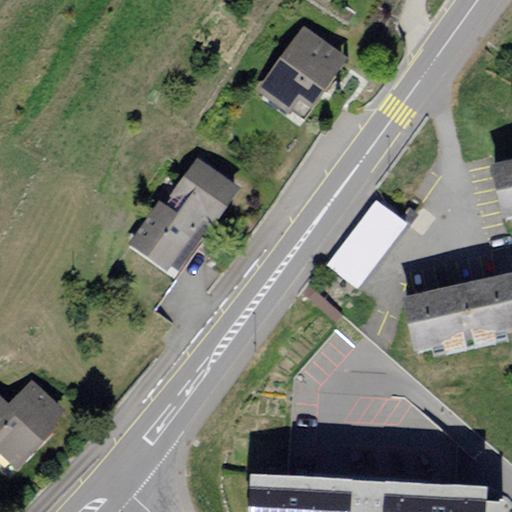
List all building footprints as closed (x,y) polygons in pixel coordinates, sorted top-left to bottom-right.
[(346,62),(304,32),(259,93),(290,116),(299,104),(310,112),(346,62)] [(238,188),(200,162),(169,208),(163,203),(132,249),(169,273),(175,265),(183,271),(238,188)] [(511,169),(498,172),(506,212),(511,211),(511,169)] [(401,227),(369,204),(323,267),(355,290),(401,227)] [(511,333),(511,312),(506,287),(406,309),(416,355),(437,351),(438,357),(487,346),(485,339),(511,333)] [(63,414),(35,389),(13,413),(0,427),(0,450),(20,468),(55,430),(51,427),(63,414)] [(0,427),(13,413),(0,400),(0,427)] [(252,511),(368,511),(370,493),(255,484),(252,511)] [(484,511),(485,502),(370,493),(368,511),(484,511)]
